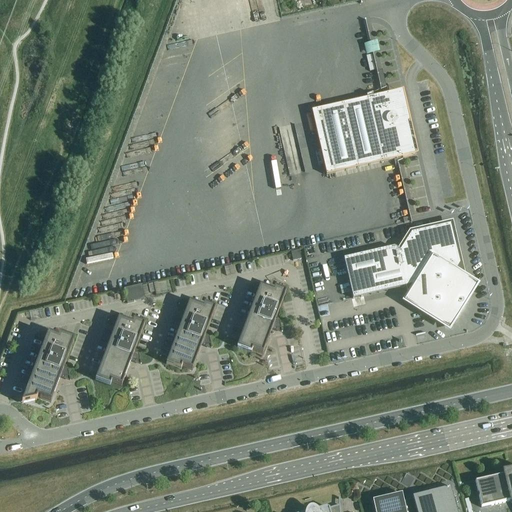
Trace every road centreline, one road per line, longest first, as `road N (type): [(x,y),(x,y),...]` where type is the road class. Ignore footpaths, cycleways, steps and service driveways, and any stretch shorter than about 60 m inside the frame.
road 1 (primary): [(511,392),(135,478),(60,511)]
road 2 (unclassified): [(492,325),(469,341),(42,439)]
road 3 (primary): [(130,511),(511,424)]
road 4 (residential): [(406,0),(393,3),(401,37),(451,99),(497,297),(492,325)]
road 5 (unknown): [(99,303),(32,320),(5,413)]
road 6 (unknown): [(319,375),(290,270),(274,264),(239,272)]
road 7 (primary): [(478,15),(511,165)]
